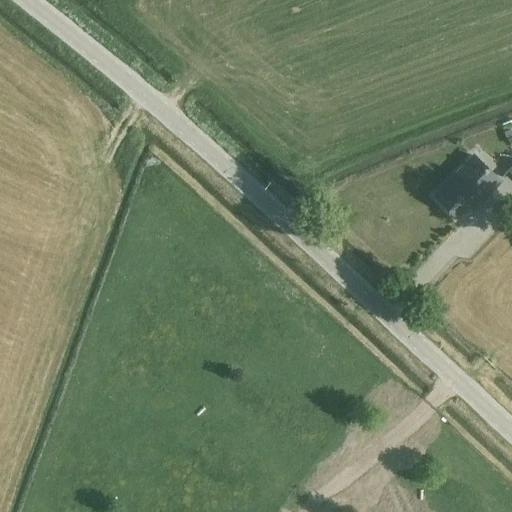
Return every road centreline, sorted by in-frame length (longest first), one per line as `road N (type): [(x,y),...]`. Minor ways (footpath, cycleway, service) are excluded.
road 1 (unclassified): [(511,434),(94,50),(27,0)]
road 2 (track): [(454,381),(302,507)]
